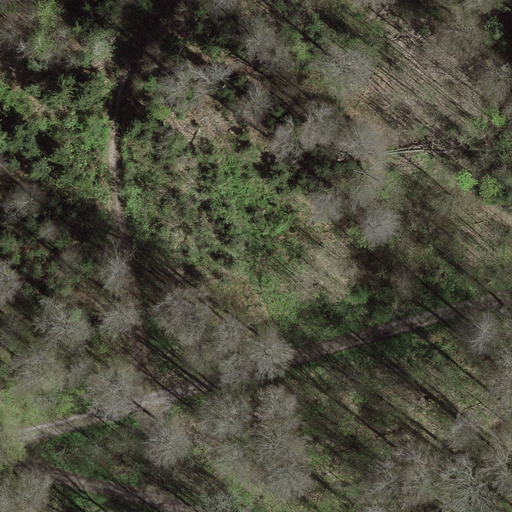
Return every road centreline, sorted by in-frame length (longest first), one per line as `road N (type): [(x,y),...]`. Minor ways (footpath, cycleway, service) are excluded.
road 1 (track): [(0,439),(511,294)]
road 2 (track): [(167,0),(130,55),(113,110),(115,192),(153,399)]
road 3 (track): [(0,466),(174,511)]
